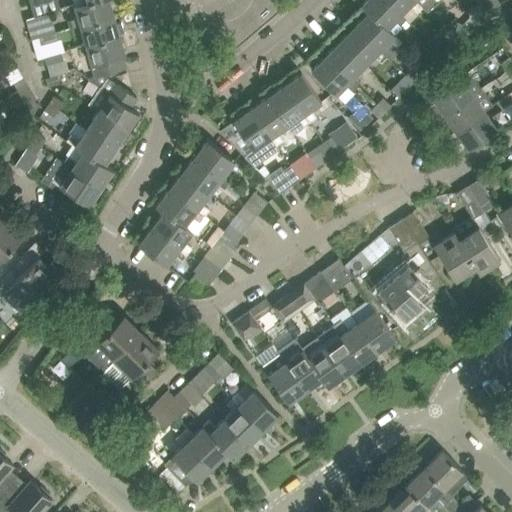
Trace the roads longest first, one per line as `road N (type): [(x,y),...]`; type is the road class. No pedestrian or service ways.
road 1 (residential): [(99,249),(158,291),(207,306),(362,207),(463,165),(511,134)]
road 2 (residential): [(143,0),(173,120),(99,249)]
road 3 (residential): [(279,511),(399,422),(435,409)]
road 4 (residential): [(134,511),(0,396)]
road 5 (residential): [(99,249),(0,387)]
road 6 (residential): [(212,94),(318,0)]
